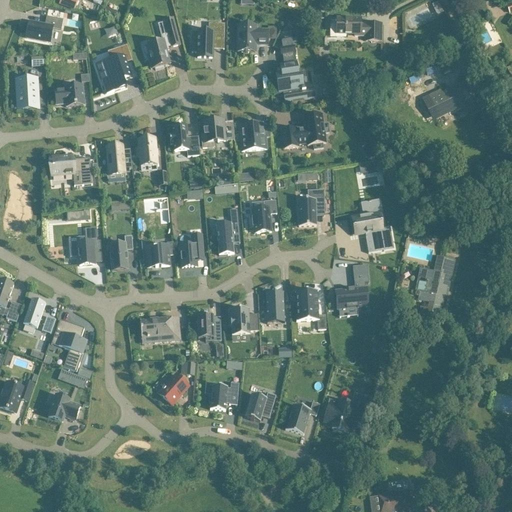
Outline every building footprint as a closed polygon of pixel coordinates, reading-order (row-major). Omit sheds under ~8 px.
[(30,23),(27,39),(50,44),(53,29),(61,31),(63,21),(47,18),(45,26),(30,23)] [(149,61),(148,61),(151,71),(155,70),(155,71),(164,69),(163,67),(165,67),(170,66),(167,52),(169,51),(168,49),(171,48),(171,49),(180,46),(173,19),(164,22),(165,24),(158,25),(163,42),(149,45),(152,60),(149,61)] [(337,19),(337,35),(360,36),(360,37),(366,37),(366,42),(382,42),(382,25),(366,25),(361,25),(361,19),(337,19)] [(192,46),(192,54),(197,54),(197,59),(212,59),(213,40),(214,40),(214,39),(224,40),(225,25),(209,24),(208,33),(198,33),(198,46),(193,46),(192,46)] [(238,27),(238,53),(245,53),(245,54),(248,54),(248,53),(256,53),(256,46),(259,46),(267,46),(268,37),(276,37),(277,28),(268,27),(268,32),(256,31),(256,27),(238,27)] [(283,49),(280,49),(281,58),(295,55),(294,48),(296,48),(295,40),(281,42),(283,49)] [(102,82),(101,83),(105,96),(121,90),(125,89),(126,89),(123,80),(131,77),(132,77),(127,64),(133,62),(127,46),(121,48),(121,49),(124,58),(113,62),(102,65),(107,81),(102,82)] [(279,83),(277,83),(279,94),(278,94),(278,95),(284,94),(285,104),(292,103),(292,104),(304,101),(315,99),(314,89),(306,90),(305,89),(303,90),(300,72),(297,72),(296,64),(297,64),(297,63),(279,66),(279,67),(280,67),(282,75),(278,76),(279,83)] [(25,81),(19,82),(20,102),(20,104),(22,104),(23,109),(23,110),(38,109),(36,80),(25,81)] [(429,97),(423,100),(430,116),(437,112),(436,111),(446,106),(449,111),(462,105),(467,117),(480,111),(471,92),(466,83),(455,88),(456,89),(442,96),(440,92),(429,97)] [(65,92),(55,93),(56,107),(66,106),(67,109),(84,107),(82,87),(64,89),(65,92)] [(296,130),(281,132),(284,150),(298,148),(298,146),(307,145),(308,147),(313,146),(314,151),(323,150),(322,145),(326,144),(324,135),(329,134),(328,125),(323,126),(322,116),(304,119),(305,130),(296,132),(296,130)] [(202,136),(203,150),(213,149),(212,140),(217,139),(218,143),(228,142),(227,140),(234,140),(233,123),(224,124),(223,122),(215,123),(215,125),(212,125),(212,123),(203,124),(204,132),(204,136),(202,137),(202,136)] [(242,140),(240,140),(242,153),(267,151),(266,138),(264,138),(263,125),(241,127),(242,140)] [(172,135),(170,136),(171,146),(173,146),(174,153),(187,152),(188,159),(200,157),(199,147),(189,148),(187,127),(172,128),(172,135)] [(139,150),(137,150),(138,160),(140,159),(141,168),(152,167),(152,173),(157,172),(157,166),(155,140),(138,142),(139,150)] [(113,148),(107,149),(109,177),(125,175),(130,174),(130,171),(132,171),(132,165),(124,165),(122,147),(116,148),(116,149),(113,149),(113,148)] [(72,157),(50,159),(52,177),(74,175),(73,174),(81,173),(82,187),(92,186),(90,160),(72,161),(72,157)] [(375,165),(359,168),(360,176),(376,173),(375,165)] [(167,174),(158,174),(158,181),(160,181),(161,187),(168,187),(167,174)] [(308,201),(298,201),(299,228),(316,228),(316,214),(324,213),(324,192),(308,193),(308,201)] [(253,220),(252,220),(253,228),(254,228),(255,235),(271,234),(270,216),(277,216),(276,202),(263,203),(264,210),(252,211),(253,220)] [(361,218),(353,219),(354,226),(353,227),(354,229),(355,236),(359,235),(366,234),(367,238),(365,239),(368,255),(394,251),(392,238),(391,238),(390,232),(385,233),(382,233),(380,224),(381,224),(381,222),(380,222),(378,210),(363,213),(363,212),(362,212),(362,213),(363,217),(361,218)] [(217,227),(216,227),(219,257),(234,256),(233,245),(233,241),(240,240),(237,211),(230,212),(231,225),(230,225),(231,226),(217,227)] [(86,244),(69,245),(70,258),(79,257),(79,267),(94,266),(94,262),(100,261),(102,261),(100,242),(97,243),(96,229),(85,230),(86,244)] [(125,246),(110,247),(112,272),(128,271),(126,253),(133,252),(132,238),(124,238),(125,246)] [(193,247),(180,248),(182,269),(197,268),(196,262),(203,261),(201,240),(193,240),(193,247)] [(153,250),(146,251),(147,268),(155,268),(155,269),(170,267),(169,258),(175,257),(173,244),(167,245),(167,249),(164,249),(157,250),(157,248),(153,249),(153,250)] [(420,270),(418,281),(425,282),(425,284),(427,284),(425,293),(421,292),(419,301),(428,304),(427,309),(420,307),(418,315),(430,317),(442,320),(455,261),(438,257),(434,273),(420,270)] [(341,300),(337,301),(338,311),(339,311),(339,314),(347,314),(347,310),(367,308),(365,284),(369,284),(368,274),(353,275),(355,291),(340,292),(341,300)] [(0,308),(5,311),(7,311),(0,330),(0,334),(10,338),(15,323),(6,320),(8,313),(16,316),(19,309),(7,305),(14,286),(0,281),(0,308)] [(317,292),(296,293),(296,294),(297,323),(317,322),(318,331),(326,331),(325,317),(318,317),(317,293),(317,292)] [(283,294),(265,295),(267,325),(267,323),(284,322),(284,324),(285,324),(283,294)] [(32,301),(23,326),(37,331),(46,306),(32,301)] [(248,311),(231,312),(231,321),(231,329),(232,338),(250,337),(250,333),(259,333),(258,316),(249,316),(248,311)] [(8,313),(6,320),(15,323),(16,324),(19,317),(16,316),(8,313)] [(203,317),(197,317),(198,340),(205,340),(206,343),(221,343),(221,330),(214,330),(213,317),(207,317),(207,316),(203,316),(203,317)] [(47,318),(42,332),(51,335),(55,321),(47,318)] [(141,322),(140,322),(142,339),(147,339),(149,339),(149,338),(154,338),(155,345),(180,342),(179,329),(173,330),(172,319),(166,320),(158,321),(158,320),(157,321),(151,321),(150,321),(150,322),(141,323),(141,322)] [(60,321),(53,339),(61,342),(59,348),(65,350),(64,350),(69,352),(63,369),(77,374),(87,343),(81,341),(84,330),(60,321)] [(187,366),(186,376),(194,377),(194,366),(187,366)] [(163,391),(159,395),(172,407),(188,388),(176,376),(164,389),(162,390),(163,391)] [(7,384),(0,403),(0,409),(16,415),(21,401),(27,403),(33,385),(26,383),(23,390),(7,384)] [(209,396),(209,404),(211,404),(210,411),(225,413),(225,412),(226,404),(229,404),(229,406),(237,407),(239,385),(231,384),(230,391),(227,391),(227,389),(212,387),(212,388),(212,396),(209,396)] [(251,396),(244,419),(250,421),(250,422),(254,423),(254,422),(260,424),(262,418),(269,421),(276,397),(267,395),(266,400),(261,399),(261,398),(257,397),(257,398),(251,396)] [(56,396),(48,419),(62,423),(64,418),(75,422),(80,408),(69,404),(70,401),(56,396)] [(329,401),(324,423),(333,426),(332,430),(334,430),(333,432),(343,435),(343,433),(346,434),(350,418),(355,420),(365,423),(371,399),(361,397),(358,407),(339,402),(339,404),(329,401)] [(286,431),(286,432),(303,437),(303,436),(309,416),(316,418),(320,406),(312,404),(310,412),(293,406),(293,407),(286,431)] [(401,511),(413,510),(411,499),(415,498),(432,496),(430,483),(413,485),(414,492),(395,495),(394,492),(391,493),(391,496),(378,497),(380,511),(401,511)]
